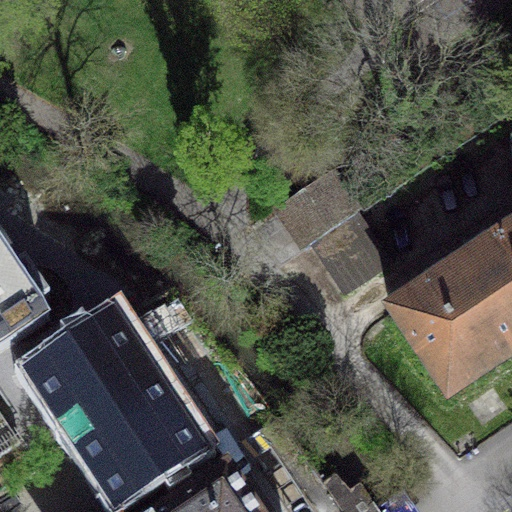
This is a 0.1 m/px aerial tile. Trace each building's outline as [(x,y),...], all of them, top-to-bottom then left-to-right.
[(331,178),(280,212),(306,249),(311,245),(357,215),(331,178)] [(390,264),(357,215),(311,245),(344,295),(390,264)] [(511,230),(390,313),(446,397),(511,352),(511,230)] [(0,258),(0,459),(23,444),(0,408),(0,371),(52,338),(0,258)] [(191,329),(162,289),(28,378),(116,511),(139,511),(242,444),(173,340),(191,329)] [(342,511),(324,484),(280,418),(260,431),(313,511),(342,511)] [(253,511),(224,470),(163,511),(253,511)] [(350,493),(335,477),(324,484),(342,511),(372,511),(357,486),(350,493)]
